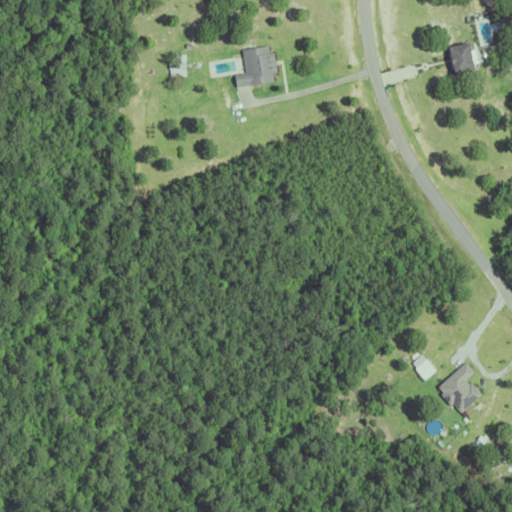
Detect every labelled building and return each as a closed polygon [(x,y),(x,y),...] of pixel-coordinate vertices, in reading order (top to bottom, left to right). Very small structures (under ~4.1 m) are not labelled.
[(474,43),(476,55),(470,57),(471,61),(451,66),(446,40),(465,36),(467,45),(474,43)] [(271,78),(233,83),(232,69),(242,68),(239,46),(266,43),(267,47),(271,47),(273,68),(270,69),(271,78)] [(183,77),(182,63),(167,64),(168,77),(183,77)] [(412,365),(423,355),(433,365),(422,376),(412,365)] [(477,388),(476,389),(478,391),(457,409),(449,400),(447,402),(437,391),(440,388),(435,383),(462,358),(472,369),(463,377),(466,380),(468,378),(471,381),(477,388)]
